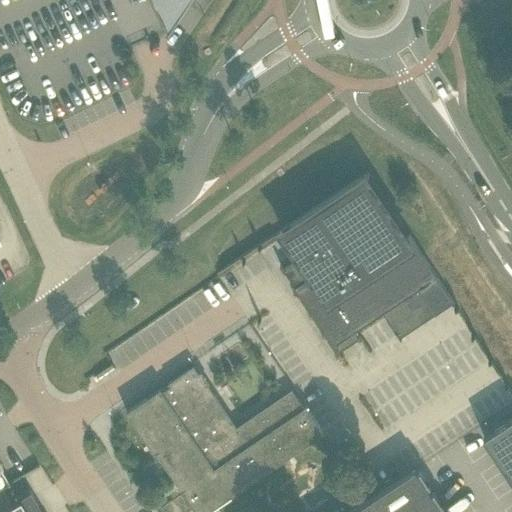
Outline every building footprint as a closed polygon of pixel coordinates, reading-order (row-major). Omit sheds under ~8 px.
[(95,0),(0,0),(0,13),(16,48),(100,10),(95,0)] [(150,0),(165,30),(184,0),(150,0)] [(369,180),(365,174),(316,207),(291,223),(292,226),(293,226),(283,233),(311,275),(294,286),(333,345),(334,344),(418,288),(435,313),(452,302),(453,301),(416,244),(409,234),(406,235),(406,236),(401,229),(369,180)] [(232,421),(224,410),(223,410),(207,385),(205,381),(201,384),(197,377),(200,375),(194,365),(169,382),(161,388),(161,387),(126,411),(127,412),(129,410),(155,450),(154,452),(158,450),(183,487),(181,489),(197,511),(201,511),(239,487),(240,487),(254,477),(284,456),(284,457),(292,452),(291,451),(323,430),(305,405),(303,406),(300,403),(297,401),(290,391),(284,395),(287,400),(267,413),(265,409),(256,415),(259,419),(239,432),(236,428),(229,433),(224,426),(232,421)] [(399,393),(392,397),(386,385),(367,394),(382,425),(408,412),(399,393)] [(483,436),(508,474),(511,471),(511,418),(511,417),(483,436)] [(0,484),(26,469),(16,452),(0,461),(0,484)] [(416,467),(371,497),(380,511),(393,511),(430,488),(416,467)] [(438,511),(444,509),(430,488),(393,511),(438,511)] [(511,511),(511,489),(497,496),(504,511),(511,511)] [(17,497),(16,498),(17,500),(0,509),(0,511),(39,511),(29,493),(18,499),(17,498),(17,497)] [(380,511),(371,497),(347,511),(380,511)]
